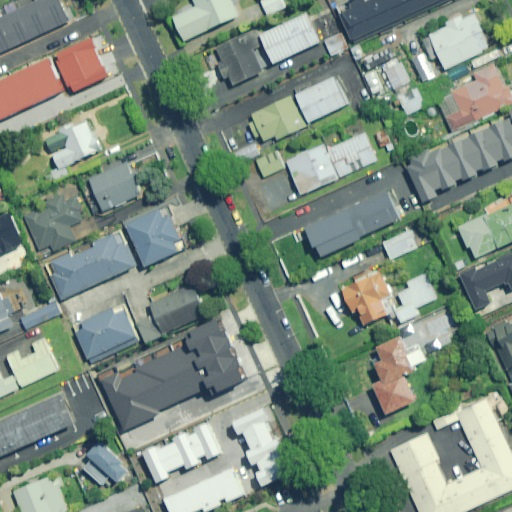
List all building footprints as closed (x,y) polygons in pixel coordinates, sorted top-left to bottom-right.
[(41,0),(0,19),(0,54),(71,22),(61,0),(41,0)] [(194,0),(198,7),(175,18),(186,42),(241,17),(233,0),(194,0)] [(263,0),(262,1),(269,16),(287,8),(282,0),(263,0)] [(342,16),(354,42),(444,0),(375,0),(368,3),(366,0),(354,0),(351,2),(354,10),(342,16)] [(262,37),(275,65),(323,43),(309,15),(262,37)] [(431,36),(448,71),(485,53),(477,36),(485,33),(476,15),(465,20),(464,16),(448,24),(449,27),(431,36)] [(234,86),(264,72),(255,51),(265,46),(258,30),(217,49),(223,62),(218,64),(226,81),(231,78),(234,86)] [(325,41),(333,57),(349,49),(342,34),(325,41)] [(73,87),(76,94),(111,78),(93,39),(58,55),(61,61),(58,63),(70,89),(73,87)] [(414,60),(424,82),(436,77),(425,54),(414,60)] [(0,82),(0,122),(66,92),(50,59),(0,82)] [(387,71),(395,90),(412,82),(403,63),(387,71)] [(478,81),(454,93),(462,111),(447,118),(454,133),(511,105),(511,90),(510,87),(507,89),(496,65),(475,74),(478,81)] [(349,106),(336,78),(297,96),(302,107),(311,124),(349,106)] [(400,98),(408,116),(427,107),(419,89),(400,98)] [(311,126),(311,124),(302,107),(298,109),(293,97),(252,116),(255,122),(250,124),(257,139),(262,137),(265,142),(277,137),(278,141),(311,126)] [(414,166),(409,169),(426,205),(440,198),(437,193),(444,190),(445,193),(460,186),(459,183),(465,180),(466,183),(481,176),(479,173),(486,170),(487,173),(502,166),(500,164),(507,161),(508,164),(511,162),(511,119),(444,151),(443,149),(433,154),(431,150),(410,159),(414,166)] [(100,151),(87,123),(75,128),(72,123),(59,129),(61,133),(46,140),(52,153),(66,147),(68,150),(53,156),(60,170),(100,151)] [(394,151),(387,130),(376,134),(381,149),(386,147),(388,153),(394,151)] [(379,161),(367,134),(329,151),(341,178),(379,161)] [(261,155),(255,144),(233,155),(238,166),(261,155)] [(287,163),(303,196),(341,178),(325,146),(287,163)] [(257,161),(265,178),(286,169),(278,151),(257,161)] [(89,180),(104,213),(143,195),(128,163),(89,180)] [(362,239),(403,221),(389,192),(307,230),(317,251),(319,250),(324,260),(363,242),(362,239)] [(24,217),(40,251),(51,246),(54,253),(77,242),(71,227),(84,221),(79,211),(83,210),(77,196),(66,202),(63,195),(45,203),(48,210),(41,213),(40,209),(24,217)] [(488,213),(458,226),(468,247),(470,246),(476,258),(511,240),(511,203),(489,214),(488,213)] [(126,227),(146,269),(180,253),(176,245),(183,242),(171,217),(165,220),(160,211),(126,227)] [(10,214),(0,218),(0,257),(0,256),(0,253),(3,252),(4,256),(25,246),(10,214)] [(384,244),(392,261),(423,247),(415,230),(384,244)] [(51,278),(62,302),(136,268),(124,244),(119,246),(115,236),(94,245),(96,249),(74,259),(71,255),(51,264),(57,275),(51,278)] [(511,254),(478,270),(476,266),(460,273),(477,309),(492,303),(486,290),(505,282),(506,284),(509,283),(511,288),(511,254)] [(341,289),(353,313),(357,311),(363,325),(388,314),(381,299),(390,295),(379,271),(341,289)] [(437,298),(426,273),(406,282),(409,288),(398,293),(404,307),(395,311),(401,322),(418,314),(415,308),(437,298)] [(151,307),(164,337),(208,317),(195,287),(151,307)] [(3,301),(0,294),(0,334),(15,327),(10,316),(16,313),(9,298),(3,301)] [(21,319),(27,331),(62,315),(57,303),(21,319)] [(76,335),(89,362),(138,339),(126,312),(117,316),(114,310),(81,325),(84,331),(76,335)] [(511,322),(510,323),(509,321),(506,322),(506,320),(493,326),(494,329),(486,333),(492,347),(495,346),(506,371),(511,367),(511,322)] [(102,383),(125,434),(161,417),(160,414),(210,391),(211,394),(218,391),(221,397),(247,384),(242,372),(245,371),(240,360),(237,362),(233,353),(236,351),(228,334),(225,335),(219,323),(186,338),(190,347),(136,371),(138,375),(123,382),(120,375),(102,383)] [(416,370),(400,336),(376,347),(381,359),(373,363),(381,380),(371,384),(386,415),(416,401),(404,375),(416,370)] [(60,372),(46,340),(34,346),(38,354),(23,361),(19,352),(9,357),(23,389),(60,372)] [(0,399),(20,390),(14,378),(4,382),(0,372),(0,399)] [(62,397),(0,425),(0,462),(76,428),(62,397)] [(427,434),(390,451),(418,511),(463,511),(511,489),(511,453),(487,399),(456,413),(481,468),(446,484),(435,461),(439,459),(427,434)] [(262,407),(232,421),(238,434),(242,432),(250,449),(246,451),(252,465),(256,463),(260,471),(256,473),(262,486),(292,472),(287,461),(284,463),(279,452),(282,451),(276,438),(273,439),(265,422),(268,420),(262,407)] [(162,441),(149,447),(163,478),(176,472),(174,467),(191,459),(193,464),(206,458),(204,453),(213,449),(215,454),(227,448),(213,418),(201,423),(202,427),(194,430),(193,427),(179,433),(181,437),(164,444),(162,441)] [(87,458),(118,485),(128,474),(121,468),(124,466),(99,444),(87,458)] [(170,494),(178,511),(198,511),(197,509),(209,503),(211,507),(227,499),(226,496),(232,493),(233,497),(251,489),(239,463),(170,494)] [(16,488),(25,511),(59,511),(72,507),(58,472),(16,488)]
